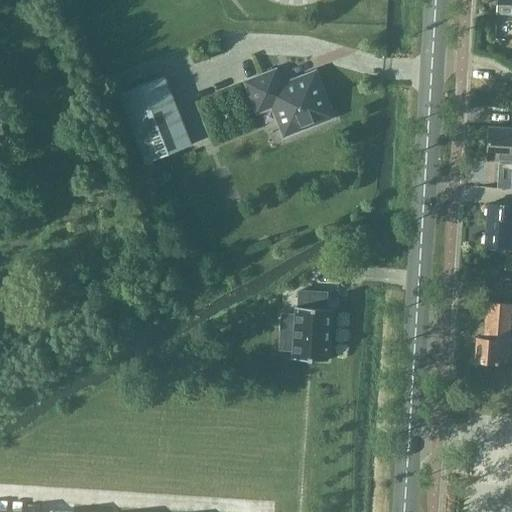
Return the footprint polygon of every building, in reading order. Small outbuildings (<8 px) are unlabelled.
[(511,0),(497,0),(497,13),(511,13),(511,0)] [(254,116),(270,110),(281,139),(333,119),(314,71),(281,84),(275,69),(241,82),(254,116)] [(161,77),(115,96),(143,167),(190,148),(161,77)] [(511,128),(489,127),(487,159),(511,160),(511,128)] [(511,213),(511,204),(489,203),(485,245),(509,247),(511,213)] [(293,332),(292,350),(291,359),(323,360),(327,361),(330,310),(326,310),(327,292),(298,290),(298,295),(297,308),(294,308),(294,314),(291,314),(281,313),(281,318),(280,331),(293,332)] [(476,362),(499,363),(499,361),(508,362),(511,304),(511,303),(488,302),(485,338),(478,337),(476,362)]
